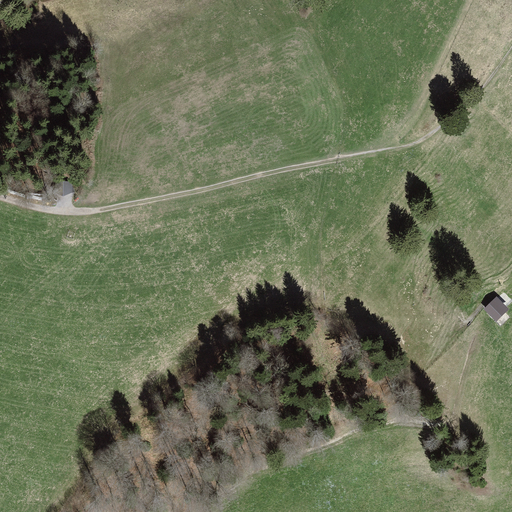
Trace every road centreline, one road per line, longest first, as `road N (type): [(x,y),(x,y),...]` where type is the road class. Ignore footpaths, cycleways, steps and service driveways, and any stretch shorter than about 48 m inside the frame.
road 1 (track): [(205,511),(248,478),(358,434),(452,423),(483,326)]
road 2 (track): [(0,196),(85,212),(338,157)]
